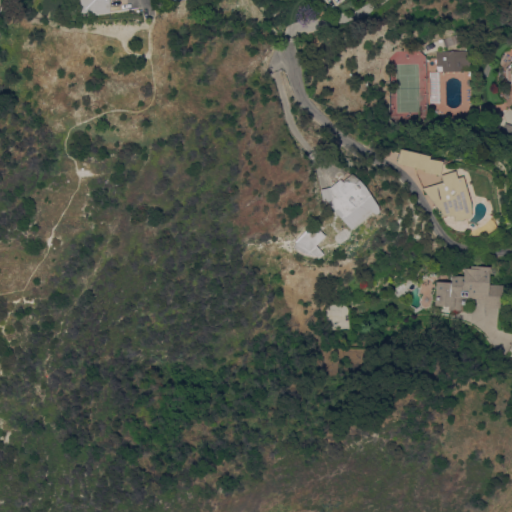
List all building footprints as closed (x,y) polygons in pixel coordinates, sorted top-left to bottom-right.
[(109,0),(110,13),(95,14),(95,12),(81,13),(80,0),(109,0)] [(469,51),(470,66),(469,66),(469,70),(464,71),(464,72),(443,72),(443,71),(438,71),(438,66),(437,66),(436,52),(469,51)] [(511,65),(509,65),(508,74),(511,85),(511,111),(511,108),(501,111),(500,126),(504,139),(511,139),(511,65)] [(429,156),(428,159),(442,161),(439,175),(424,172),(424,170),(396,164),(399,149),(429,156)] [(442,182),(440,175),(453,171),(456,178),(461,176),(470,203),(470,219),(463,219),(463,221),(453,221),(453,216),(442,216),(422,189),(442,182)] [(340,179),(342,182),(351,174),(359,181),(364,187),(376,206),(377,212),(376,214),(374,214),(372,214),(370,212),(350,230),(334,211),(336,210),(334,208),(330,211),(324,207),(321,189),(331,187),(340,179)] [(323,254),(315,257),(306,254),(297,250),(294,248),(297,244),(295,242),(304,233),(305,234),(314,225),(325,236),(315,246),(318,250),(323,254)] [(436,282),(451,283),(451,276),(463,277),(463,268),(469,268),(469,265),(490,267),(489,284),(503,285),(501,309),(484,307),(485,300),(467,298),(466,312),(449,310),(449,307),(434,306),(436,282)]
